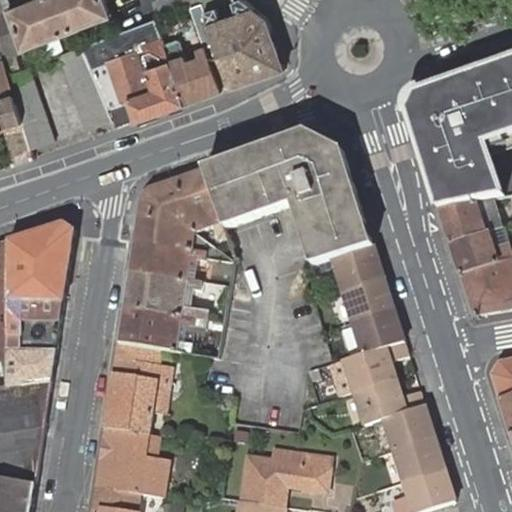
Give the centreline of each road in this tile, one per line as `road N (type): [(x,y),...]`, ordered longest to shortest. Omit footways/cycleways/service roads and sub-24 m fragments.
road 1 (residential): [(101,171),(113,205),(65,511)]
road 2 (secondary): [(448,349),(370,95)]
road 3 (secondary): [(101,171),(271,115)]
road 4 (secondary): [(499,510),(448,349)]
road 5 (secondary): [(511,2),(452,23),(391,24)]
